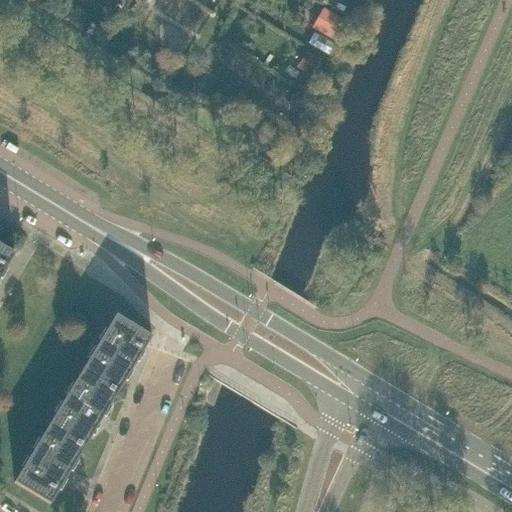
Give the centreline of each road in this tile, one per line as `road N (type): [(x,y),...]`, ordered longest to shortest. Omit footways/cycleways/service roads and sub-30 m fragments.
road 1 (secondary): [(378,386),(137,243),(69,212)]
road 2 (secondary): [(69,212),(349,399)]
road 3 (residential): [(105,511),(171,353)]
road 4 (secondary): [(376,415),(511,497)]
road 5 (secondary): [(511,466),(378,386)]
road 6 (unclassified): [(349,399),(332,429),(309,511)]
